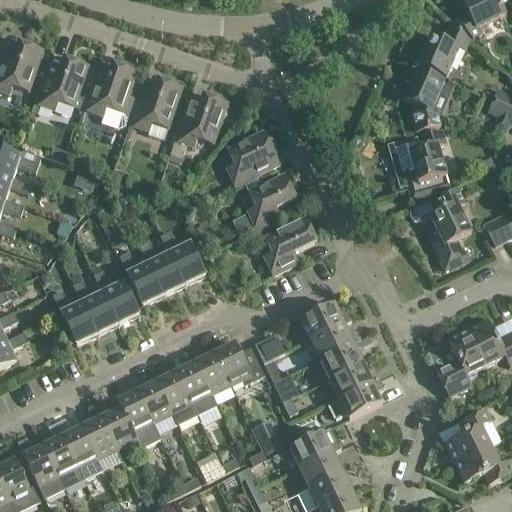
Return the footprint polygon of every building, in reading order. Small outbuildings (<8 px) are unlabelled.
[(477,0),(463,7),(468,16),(454,23),(473,43),(482,38),(479,32),(507,19),(501,8),(511,3),(510,0),(477,0)] [(453,26),(444,44),(433,39),(426,55),(417,51),(410,66),(447,82),(460,52),(466,55),(471,43),(453,26)] [(1,67),(0,68),(0,95),(11,99),(14,90),(31,95),(44,54),(20,46),(12,71),(1,67)] [(76,111),(85,114),(89,103),(80,99),(90,70),(65,62),(57,87),(46,83),(37,108),(56,115),(59,106),(76,111)] [(94,89),(89,103),(85,114),(105,121),(102,128),(118,133),(127,130),(130,121),(131,121),(137,103),(130,100),(138,76),(114,67),(105,93),(94,89)] [(409,69),(402,84),(412,88),(405,104),(416,109),(412,117),(417,137),(441,130),(438,119),(439,117),(445,120),(458,91),(409,69)] [(150,138),(166,143),(170,133),(184,91),(159,83),(151,108),(140,105),(131,130),(150,136),(150,138)] [(511,97),(499,92),(493,105),(511,113),(511,97)] [(196,152),(199,143),(215,148),(229,107),(205,99),(203,104),(189,100),(183,119),(173,146),(174,146),(170,160),(182,164),(187,149),(196,152)] [(488,116),(498,120),(494,130),(507,136),(511,125),(511,122),(511,113),(493,105),(488,116)] [(394,146),(385,149),(395,180),(405,177),(408,190),(413,204),(452,193),(439,150),(447,148),(442,133),(418,140),(394,148),(394,146)] [(229,153),(236,169),(228,173),(237,192),(281,170),(275,157),(279,155),(272,141),(268,143),(265,136),(229,153)] [(0,177),(14,182),(18,171),(36,177),(40,167),(37,166),(40,160),(23,154),(21,160),(0,153),(0,177)] [(478,169),(483,179),(496,173),(491,162),(478,169)] [(33,189),(14,182),(0,177),(0,201),(7,204),(11,192),(29,199),(33,189)] [(233,224),(241,240),(257,232),(258,234),(282,223),(277,212),(297,202),(285,179),(250,196),(257,212),(233,224)] [(410,215),(410,217),(410,219),(410,221),(411,222),(412,224),(413,225),(415,225),(416,226),(418,226),(419,226),(431,220),(439,235),(429,240),(445,273),(451,271),(452,273),(470,264),(465,254),(463,255),(458,244),(472,237),(460,212),(465,209),(458,194),(433,205),(432,203),(413,212),(412,212),(411,214),(410,215)] [(108,203),(112,214),(120,210),(115,199),(108,203)] [(0,223),(3,214),(22,220),(25,211),(7,204),(0,201),(0,223)] [(511,213),(485,227),(496,250),(511,242),(511,213)] [(274,280),(299,267),(294,257),(318,245),(306,222),(266,241),(274,257),(265,261),(274,280)] [(62,223),(56,237),(67,242),(73,228),(62,223)] [(0,237),(13,242),(17,232),(0,226),(0,237)] [(197,232),(202,245),(214,240),(208,227),(197,232)] [(170,258),(185,290),(207,280),(191,248),(179,254),(171,236),(162,241),(170,258)] [(150,268),(165,300),(185,290),(170,258),(159,264),(150,246),(141,251),(150,268)] [(130,279),(144,310),(165,300),(150,268),(138,274),(130,256),(121,261),(130,279)] [(104,298),(119,329),(140,319),(125,287),(113,293),(104,275),(95,280),(104,298)] [(40,280),(45,290),(54,285),(49,276),(40,280)] [(227,300),(239,294),(234,283),(222,288),(227,300)] [(83,308),(99,339),(119,329),(104,298),(93,303),(84,285),(75,290),(83,308)] [(0,309),(9,305),(9,304),(5,296),(0,298),(0,309)] [(62,318),(78,349),(99,339),(83,308),(72,313),(63,296),(54,300),(63,318),(62,318)] [(345,329),(345,328),(352,325),(348,316),(341,320),(335,308),(302,324),(308,337),(303,340),(306,347),(312,344),(345,329)] [(15,317),(0,323),(0,349),(8,345),(2,334),(19,326),(15,317)] [(489,325),(468,335),(486,371),(506,361),(511,372),(511,371),(511,337),(499,344),(489,325)] [(345,329),(312,344),(321,364),(354,348),(362,344),(357,335),(350,339),(345,329)] [(450,401),(473,390),(468,380),(486,371),(468,335),(449,344),(458,364),(437,374),(450,401)] [(0,375),(18,366),(12,354),(29,346),(25,337),(8,345),(0,349),(0,375)] [(257,348),(265,367),(273,363),(287,356),(278,338),(257,348)] [(244,391),(266,380),(252,352),(241,357),(237,347),(215,358),(231,390),(242,385),(244,391)] [(354,348),(321,364),(331,383),(364,368),(354,348)] [(196,367),(212,400),(231,390),(215,358),(196,367)] [(280,377),(273,363),(265,367),(271,381),(274,387),(283,383),(280,377)] [(176,377),(192,409),(198,422),(218,412),(212,400),(196,367),(176,377)] [(340,403),(373,386),(364,368),(331,383),(340,403)] [(180,431),(198,422),(192,409),(176,377),(157,386),(173,419),(180,431)] [(291,379),(283,383),(274,387),(284,406),(292,402),(300,398),(291,379)] [(348,419),(350,423),(383,407),(378,395),(385,392),(381,383),(373,386),(340,403),(329,408),(337,425),(348,419)] [(137,396),(153,428),(154,428),(173,419),(157,386),(137,396)] [(499,401),(494,390),(487,392),(492,404),(499,401)] [(121,413),(138,445),(142,454),(162,444),(154,428),(153,428),(137,396),(118,405),(121,413)] [(298,416),(292,402),(284,406),(290,420),(298,416)] [(118,455),(138,445),(121,413),(111,417),(105,404),(96,409),(118,455)] [(99,464),(118,455),(96,409),(89,412),(95,426),(83,431),(99,464)] [(465,438),(446,447),(456,468),(492,450),(502,445),(487,414),(459,427),(465,438)] [(66,423),(57,428),(85,485),(104,475),(99,464),(83,431),(73,437),(66,423)] [(281,450),(269,425),(255,432),(267,457),(281,450)] [(44,450),(66,495),(85,485),(57,428),(50,431),(57,444),(44,450)] [(302,447),(291,452),(301,472),(333,456),(333,457),(341,453),(331,432),(317,439),(302,447)] [(313,432),(299,439),(302,447),(317,439),(313,432)] [(66,495),(44,450),(34,455),(28,442),(18,447),(41,493),(47,505),(66,495)] [(501,469),(492,450),(456,468),(465,488),(485,478),(490,489),(511,478),(511,465),(511,464),(501,469)] [(14,511),(31,511),(41,507),(33,492),(30,494),(9,451),(0,455),(0,460),(5,470),(0,472),(0,483),(12,507),(14,511)] [(264,456),(250,463),(254,471),(268,464),(264,456)] [(333,456),(301,472),(310,492),(343,476),(333,457),(333,456)] [(198,471),(207,489),(226,479),(222,470),(218,461),(198,471)] [(241,472),(237,463),(222,470),(226,479),(241,472)] [(242,486),(246,484),(252,496),(260,492),(250,472),(238,478),(242,486)] [(298,498),(305,511),(317,511),(319,511),(320,511),(352,495),(343,476),(310,492),(298,498)] [(187,498),(183,489),(175,493),(170,482),(158,488),(167,508),(187,498)] [(183,489),(187,498),(202,491),(197,482),(183,489)] [(0,511),(14,511),(0,483),(0,511)] [(252,496),(259,511),(268,511),(269,511),(260,492),(252,496)] [(360,511),(352,495),(320,511),(319,511),(360,511)] [(143,503),(147,511),(155,508),(151,499),(143,503)] [(188,511),(200,506),(197,499),(185,505),(188,511)]
